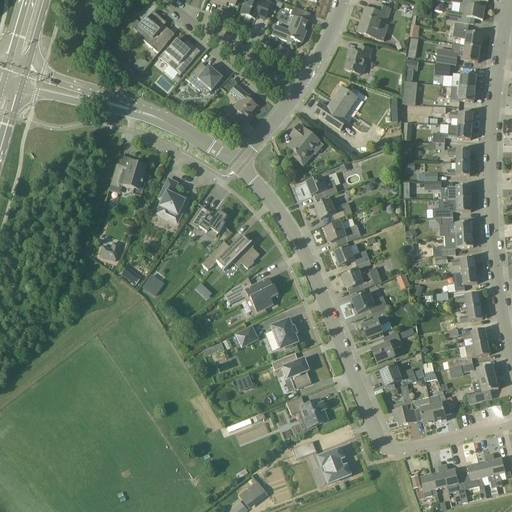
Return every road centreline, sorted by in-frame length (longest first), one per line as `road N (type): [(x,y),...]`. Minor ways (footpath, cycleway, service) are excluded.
road 1 (residential): [(511,424),(387,447),(305,256),(239,164)]
road 2 (residential): [(511,356),(491,157),(511,6)]
road 3 (residential): [(239,164),(146,112),(23,81)]
road 4 (residential): [(291,100),(232,42),(163,0)]
road 5 (residential): [(127,130),(221,176),(239,164)]
